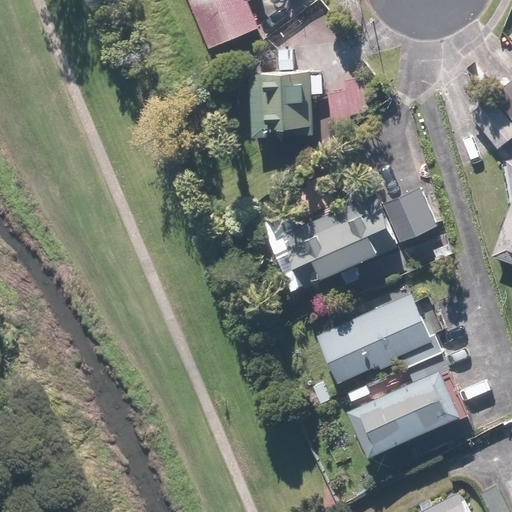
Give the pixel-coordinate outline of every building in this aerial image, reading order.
[(184,0),(206,53),(257,31),(245,2),(250,0),(184,0)] [(276,77),(245,79),(251,139),(310,134),(307,100),(319,99),(316,72),(292,74),(290,55),(274,56),(276,77)] [(511,82),(488,100),(511,128),(511,82)] [(511,162),(498,167),(508,209),(490,260),(511,267),(511,162)] [(287,296),(437,227),(420,191),(377,210),(371,197),(311,225),(304,209),(257,231),(287,296)] [(428,344),(407,297),(310,341),(331,388),(428,344)] [(454,420),(433,375),(338,418),(358,464),(454,420)] [(465,511),(457,495),(422,511),(465,511)]
